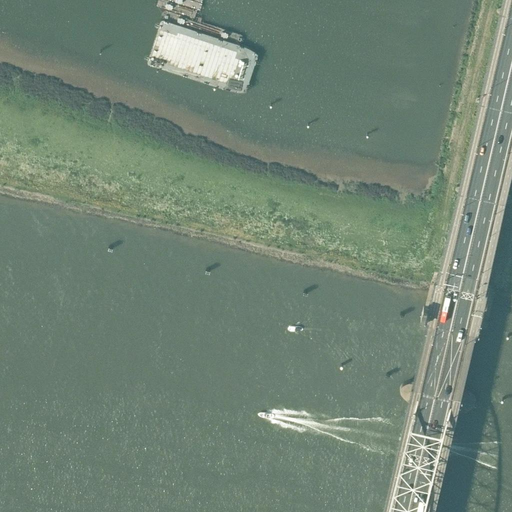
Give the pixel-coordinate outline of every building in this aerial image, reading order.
[(496,14),(497,15),(511,18),(511,12),(500,10),(498,10),(497,10),(496,11),(495,12),(495,13),(496,14)] [(476,102),(478,103),(511,110),(511,105),(479,98),(477,98),(476,99),(475,99),(475,100),(475,101),(476,102)] [(456,191),(457,191),(508,203),(509,203),(511,202),(511,200),(510,199),(509,198),(458,187),(457,187),(456,187),(455,188),(455,189),(455,190),(456,191)] [(432,270),(427,292),(423,314),(423,316),(424,319),(426,320),(427,321),(479,333),(482,333),(484,332),(486,330),(487,328),(491,308),(496,285),(432,270)] [(474,406),(475,403),(473,399),(471,395),(467,393),(462,390),(418,381),(413,380),(408,380),(406,381),(403,383),(401,385),(399,388),(400,391),(401,394),(405,397),(410,400),(415,402),(458,412),(460,412),(465,411),(469,410),(472,409),(474,406)]
